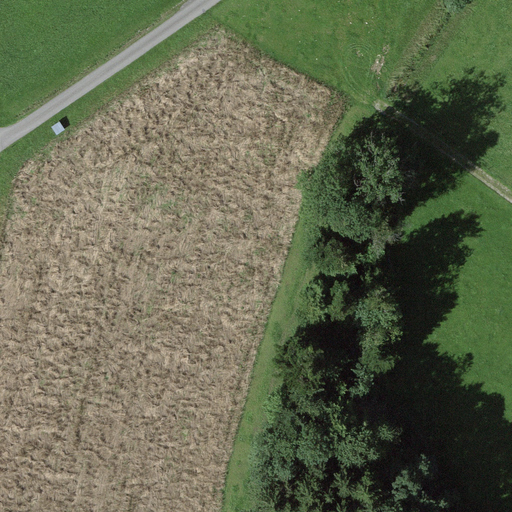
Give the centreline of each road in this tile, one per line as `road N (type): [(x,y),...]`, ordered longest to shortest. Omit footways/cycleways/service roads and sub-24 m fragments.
road 1 (residential): [(0,139),(208,0)]
road 2 (track): [(378,105),(511,195)]
